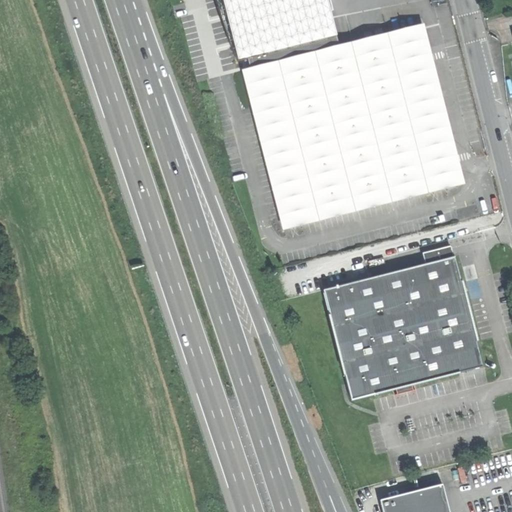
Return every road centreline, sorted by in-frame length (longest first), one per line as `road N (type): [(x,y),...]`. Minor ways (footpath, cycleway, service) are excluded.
road 1 (trunk): [(78,0),(249,511)]
road 2 (trunk): [(325,496),(181,124),(151,94)]
road 3 (trunk): [(288,511),(151,94)]
road 4 (tertiary): [(511,192),(465,0)]
